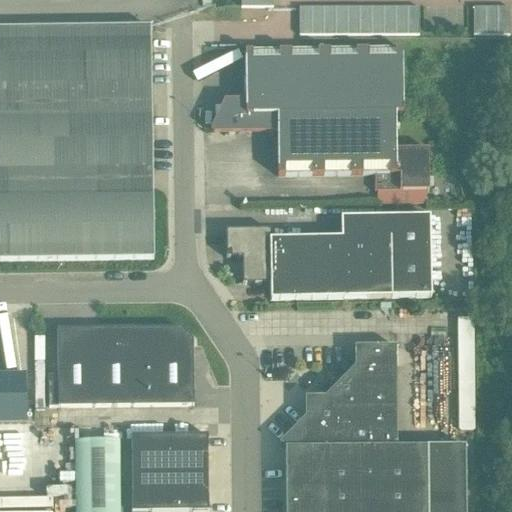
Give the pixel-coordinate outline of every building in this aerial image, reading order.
[(272,0),(240,0),(240,9),(267,9),(272,9),(272,0)] [(310,9),(298,9),(298,12),(299,37),(310,37),(310,9)] [(322,9),(310,9),(310,37),(322,37),(322,9)] [(334,9),(322,9),(322,37),(334,37),(334,9)] [(346,9),(334,9),(334,37),(346,37),(346,9)] [(358,9),(346,9),(346,37),(358,37),(358,9)] [(370,9),(358,9),(358,37),(370,37),(370,9)] [(382,9),(370,9),(370,37),(382,37),(382,9)] [(394,9),(382,9),(382,37),(394,37),(394,9)] [(406,9),(394,9),(394,37),(406,37),(406,9)] [(418,9),(406,9),(406,37),(418,37),(418,9)] [(484,9),(473,9),(473,37),(484,37),(484,9)] [(496,9),(484,9),(484,37),(496,37),(496,9)] [(509,9),(496,9),(496,37),(509,37),(509,9)] [(0,263),(153,261),(149,28),(0,30),(0,263)] [(223,102),(209,132),(213,135),(276,134),(276,132),(277,117),(395,115),(402,115),(401,51),(244,53),(244,95),(244,102),(223,102)] [(277,117),(276,132),(276,134),(277,178),(374,177),(374,193),(377,193),(377,206),(426,205),(426,193),(428,193),(428,151),(395,151),(395,115),(277,117)] [(270,232),(225,233),(225,259),(225,260),(241,260),(242,287),(270,286),(270,302),(430,299),(429,219),(389,220),(389,240),(270,242),(270,232)] [(57,384),(48,384),(48,409),(57,409),(193,408),(192,342),(180,330),(56,331),(56,333),(57,384)] [(304,419),(278,445),(293,460),(284,470),(284,511),(464,511),(464,448),(426,449),(396,449),(395,348),(353,349),(353,369),(324,399),(304,399),(304,419)] [(56,375),(46,375),(46,384),(56,384),(56,375)] [(24,376),(0,376),(0,424),(25,424),(24,376)] [(192,436),(130,438),(132,511),(207,511),(205,436),(192,436)] [(118,511),(118,442),(74,443),(74,511),(118,511)]
